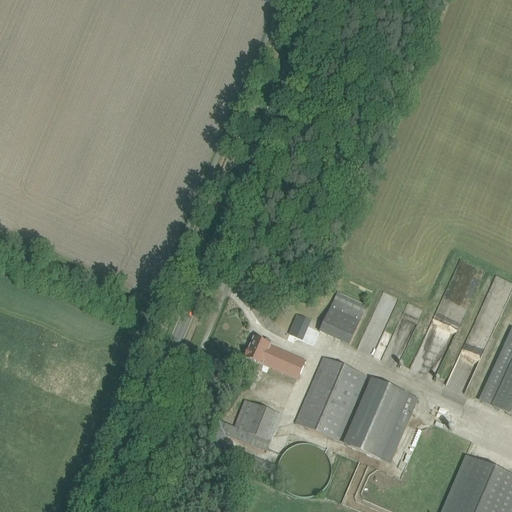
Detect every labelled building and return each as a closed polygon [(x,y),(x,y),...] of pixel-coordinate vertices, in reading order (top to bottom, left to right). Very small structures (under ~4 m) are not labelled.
[(319,333),(349,346),(366,308),(336,295),(319,333)] [(412,332),(422,312),(409,306),(400,326),(412,332)] [(296,317),(294,322),(308,328),(309,328),(311,323),(310,323),(296,317)] [(511,330),(479,402),(511,417),(511,330)] [(463,363),(456,360),(447,385),(466,393),(486,342),(473,337),(463,363)] [(245,358),(254,362),(262,365),(298,381),(306,362),(270,346),(263,343),(254,339),(249,351),(247,350),(244,357),(246,358),(245,358)] [(296,425),(338,443),(366,377),(324,359),(296,425)] [(344,445),(390,465),(418,400),(372,380),(344,445)] [(208,451),(273,476),(276,466),(221,445),(224,437),(267,453),(270,445),(272,445),(283,415),(244,402),(234,428),(219,422),(208,451)] [(342,444),(360,403),(357,402),(340,443),(342,444)] [(278,470),(278,472),(278,475),(278,477),(279,479),(279,481),(280,484),(281,486),(283,488),(284,490),(286,491),(287,493),(289,494),(291,496),(293,497),(296,498),(298,498),(300,499),(302,499),(305,499),(307,499),(309,499),(312,498),(314,497),(316,496),(318,495),(320,494),(322,493),(324,491),(325,489),(327,487),(328,485),(329,483),(330,481),(331,479),(331,477),(331,474),(331,472),(331,470),(331,467),(330,465),(330,463),(329,461),(328,459),(326,457),(325,455),(323,453),(322,451),(320,450),(318,449),(316,448),(314,447),(311,446),(309,446),(307,445),(304,445),(302,446),(300,446),(298,446),(295,447),(293,448),(291,449),(289,450),(287,452),(286,453),(284,455),(283,457),(281,459),(280,461),(279,463),(279,465),(278,468),(278,470)] [(443,511),(511,511),(511,477),(467,458),(443,511)]
